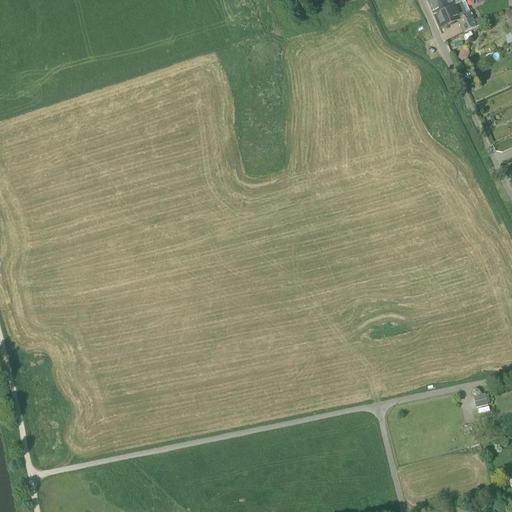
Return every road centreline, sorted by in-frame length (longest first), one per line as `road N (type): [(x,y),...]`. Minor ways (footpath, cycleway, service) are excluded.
road 1 (track): [(378,406),(35,477)]
road 2 (unclassified): [(511,377),(378,406),(404,511)]
road 3 (residential): [(511,198),(421,0)]
road 4 (track): [(41,511),(0,321)]
